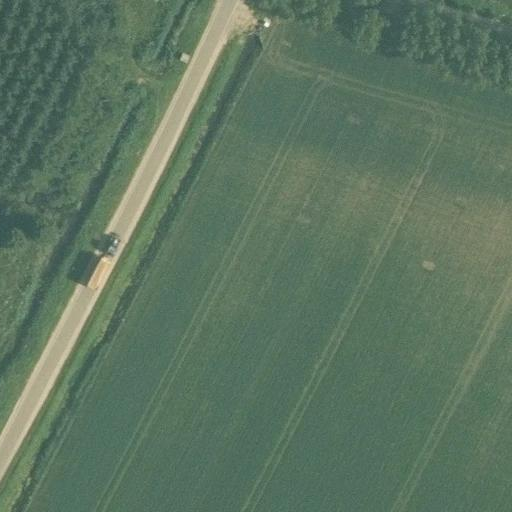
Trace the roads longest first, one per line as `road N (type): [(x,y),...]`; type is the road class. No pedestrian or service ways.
road 1 (unclassified): [(0,460),(227,0)]
road 2 (tertiary): [(511,37),(384,0)]
